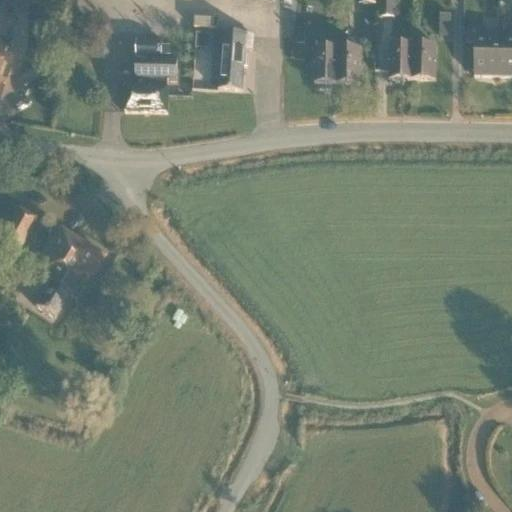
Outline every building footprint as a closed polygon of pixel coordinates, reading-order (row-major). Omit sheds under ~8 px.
[(395,20),(395,0),(378,0),(378,20),(395,20)] [(3,40),(12,10),(0,6),(0,41),(2,42),(3,40)] [(440,39),(450,39),(450,17),(440,17),(440,39)] [(497,80),(497,36),(483,36),(483,29),(467,29),(466,45),(475,45),(475,80),(497,80)] [(497,36),(497,80),(511,80),(511,29),(511,30),(511,37),(497,36)] [(296,45),(304,46),(305,35),(297,35),(296,45)] [(248,53),(252,54),(253,39),(215,36),(212,82),(219,83),(218,94),(242,96),(244,71),(246,71),(248,53)] [(168,85),(177,85),(178,63),(161,62),(162,44),(137,43),(135,84),(125,83),(125,116),(167,117),(168,85)] [(411,84),(412,47),(389,47),(388,83),(411,84)] [(412,47),(411,84),(435,84),(436,48),(412,47)] [(336,87),(336,51),(314,51),(314,87),(336,87)] [(336,51),(336,87),(357,87),(360,51),(336,51)] [(36,222),(18,211),(0,241),(0,260),(10,266),(36,222)] [(105,259),(55,229),(30,272),(50,284),(35,309),(54,321),(79,281),(86,286),(105,259)]
